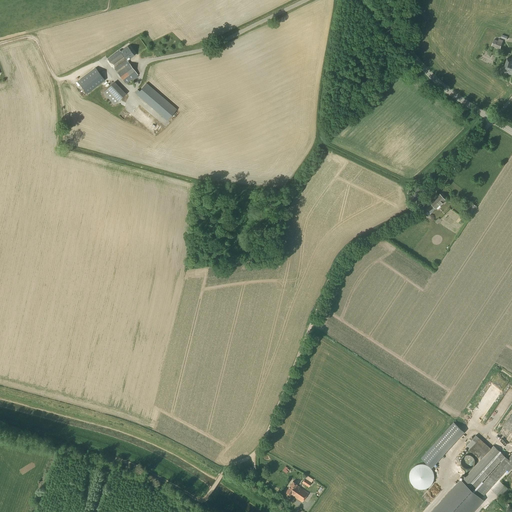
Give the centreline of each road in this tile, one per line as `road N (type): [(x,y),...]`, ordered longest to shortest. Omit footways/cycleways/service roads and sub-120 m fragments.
road 1 (tertiary): [(511,133),(434,79),(362,0)]
road 2 (track): [(203,500),(112,459),(92,511)]
